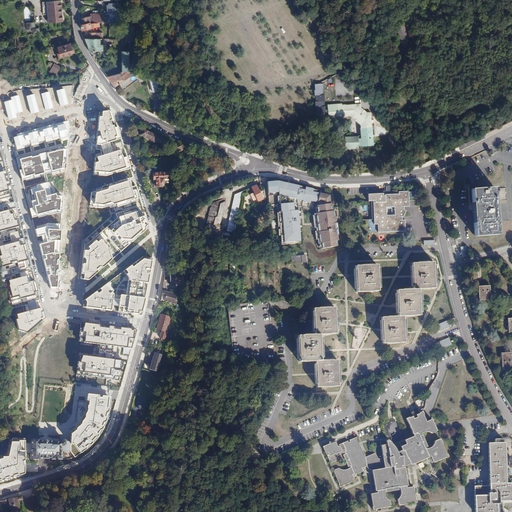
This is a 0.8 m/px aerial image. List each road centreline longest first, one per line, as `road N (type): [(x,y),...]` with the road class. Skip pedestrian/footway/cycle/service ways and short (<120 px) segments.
road 1 (residential): [(97,95),(85,107),(7,130),(5,144),(50,310),(146,323)]
road 2 (residential): [(426,170),(465,326),(511,420)]
road 3 (tertiary): [(146,323),(107,444),(81,466),(0,494)]
road 4 (tertiary): [(426,170),(343,180),(261,168)]
road 5 (tertiary): [(233,153),(132,110),(99,75)]
road 6 (tertiary): [(97,95),(119,113),(151,218),(164,231)]
road 7 (unknown): [(116,406),(27,433),(25,460),(40,466)]
